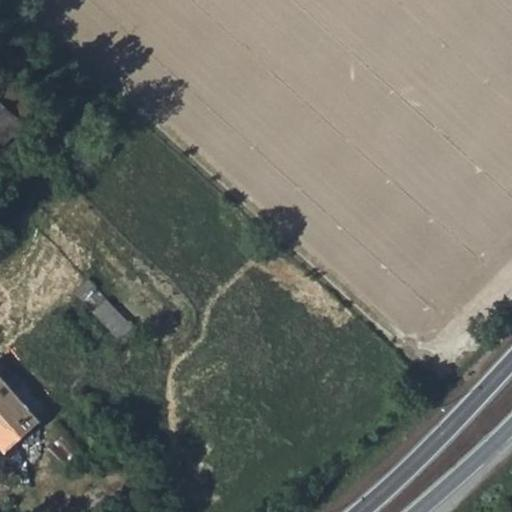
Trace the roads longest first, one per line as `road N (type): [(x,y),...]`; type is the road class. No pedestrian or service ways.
road 1 (secondary): [(511,361),(360,511)]
road 2 (secondary): [(418,511),(511,426)]
